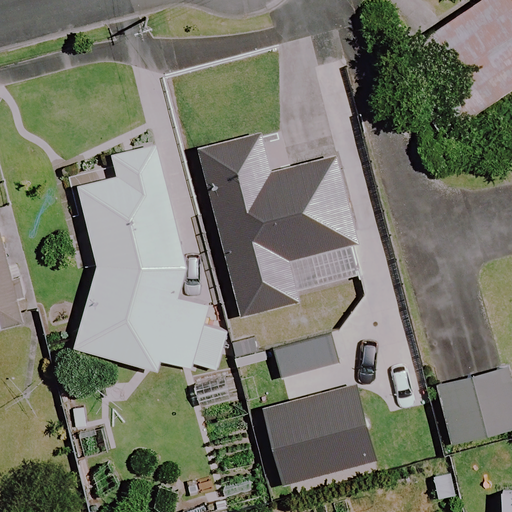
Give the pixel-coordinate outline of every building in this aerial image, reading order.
[(511,0),(484,0),(406,48),(454,126),(511,89),(511,0)] [(239,316),(300,300),(298,292),(360,277),(331,160),(283,172),(273,131),(198,150),(219,236),(239,316)] [(198,326),(181,265),(153,147),(110,157),(115,178),(75,188),(94,267),(71,348),(155,371),(158,359),(212,374),(223,332),(198,326)] [(0,328),(20,323),(0,248),(0,328)] [(399,291),(321,310),(336,373),(322,376),(336,436),(428,414),(399,291)] [(511,407),(502,370),(467,379),(434,388),(449,446),(511,429),(511,407)] [(511,511),(511,493),(498,494),(499,511),(511,511)]
